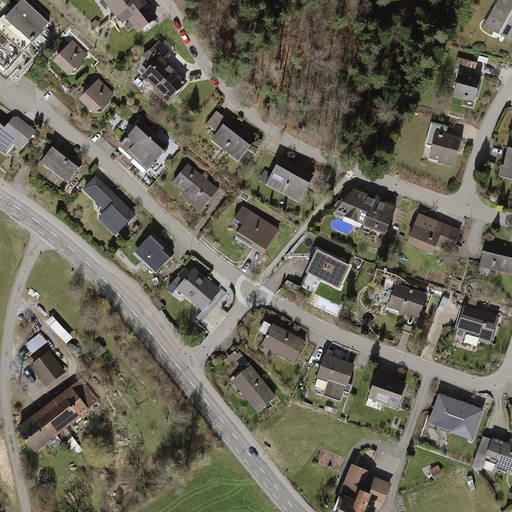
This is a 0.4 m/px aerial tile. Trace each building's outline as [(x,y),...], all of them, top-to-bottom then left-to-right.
[(48,26),(20,0),(8,13),(36,39),(48,26)] [(100,0),(123,28),(129,22),(139,34),(158,18),(143,0),(100,0)] [(511,2),(511,0),(497,0),(498,0),(482,29),(511,45),(511,3),(511,4),(511,2)] [(36,39),(8,13),(0,21),(0,34),(22,54),(36,39)] [(22,54),(0,34),(0,51),(13,63),(22,54)] [(159,56),(165,62),(173,53),(160,40),(141,59),(150,66),(159,56)] [(89,58),(71,41),(52,62),(69,79),(89,58)] [(0,70),(4,74),(13,63),(0,51),(0,70)] [(187,82),(165,62),(159,56),(150,66),(139,78),(167,104),(187,82)] [(482,77),(460,71),(452,99),(463,102),(461,108),(473,111),(482,77)] [(116,98),(99,81),(79,102),(97,119),(116,98)] [(7,125),(0,120),(0,153),(6,157),(13,147),(21,153),(36,133),(13,116),(7,125)] [(256,143),(227,121),(211,141),(239,163),(256,143)] [(155,137),(140,124),(117,148),(132,162),(155,137)] [(462,138),(436,132),(428,163),(454,169),(462,138)] [(169,150),(155,137),(132,162),(146,175),(169,150)] [(54,146),(39,165),(66,186),(81,166),(54,146)] [(511,151),(508,151),(503,169),(501,169),(498,180),(511,182),(511,151)] [(314,176),(280,159),(265,186),(301,204),(314,176)] [(220,193),(187,165),(172,183),(184,194),(180,199),(200,216),(220,193)] [(136,216),(94,178),(81,192),(103,212),(97,219),(116,237),(136,216)] [(387,239),(397,209),(353,191),(332,215),(387,239)] [(279,231),(241,207),(232,222),(239,227),(233,237),(264,256),(279,231)] [(462,232),(441,225),(437,235),(414,226),(406,247),(433,257),(437,247),(453,253),(462,232)] [(175,255),(153,234),(134,254),(155,275),(175,255)] [(511,252),(485,246),(480,268),(511,276),(511,252)] [(350,268),(317,252),(305,276),(338,293),(350,268)] [(219,292),(193,270),(176,291),(202,313),(219,292)] [(430,296),(396,284),(387,310),(421,322),(430,296)] [(499,317),(464,307),(457,330),(480,337),(478,344),(490,347),(499,317)] [(66,347),(73,340),(65,331),(68,328),(60,319),(56,323),(52,318),(45,324),(66,347)] [(28,326),(24,330),(30,335),(33,331),(28,326)] [(307,344),(272,326),(260,349),(295,368),(307,344)] [(25,347),(32,356),(47,344),(40,335),(25,347)] [(96,359),(105,353),(98,344),(90,350),(96,359)] [(30,367),(45,388),(65,373),(50,353),(30,367)] [(356,368),(325,357),(316,381),(326,384),(321,398),(341,405),(343,397),(349,400),(353,390),(349,388),(356,368)] [(275,400),(250,368),(231,383),(256,415),(275,400)] [(408,385),(377,375),(367,404),(399,414),(408,385)] [(80,381),(15,430),(33,454),(46,445),(50,450),(60,443),(56,437),(66,430),(72,438),(90,425),(84,416),(89,412),(88,411),(97,404),(80,381)] [(484,410),(439,394),(428,424),(474,440),(484,410)] [(511,445),(493,439),(486,457),(499,462),(496,469),(511,474),(511,445)] [(368,472),(353,465),(337,503),(342,505),(339,511),(372,511),(374,509),(365,506),(369,496),(383,502),(390,486),(366,476),(368,472)] [(439,465),(431,469),(434,477),(442,473),(439,465)]
